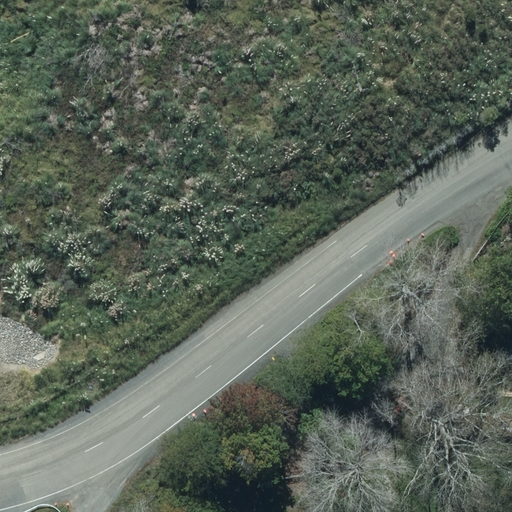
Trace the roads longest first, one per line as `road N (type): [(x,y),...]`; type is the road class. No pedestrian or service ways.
road 1 (residential): [(511,154),(365,239),(191,391),(62,472),(0,496)]
road 2 (track): [(473,176),(411,511)]
road 3 (track): [(191,391),(91,511)]
